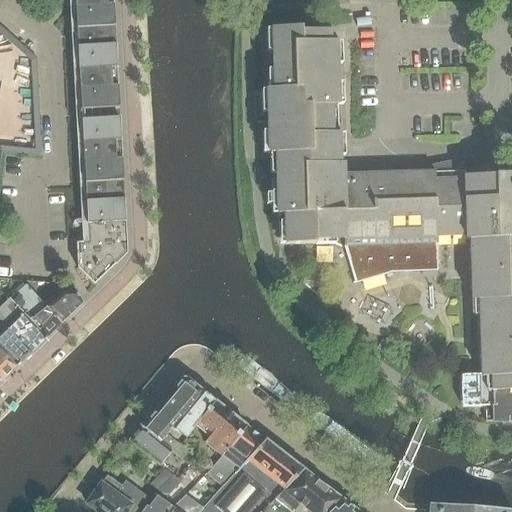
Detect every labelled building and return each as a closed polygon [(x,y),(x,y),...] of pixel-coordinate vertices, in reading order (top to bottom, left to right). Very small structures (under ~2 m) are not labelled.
[(68,0),(75,112),(75,117),(119,114),(119,109),(112,0),(68,0)] [(273,91),(266,91),(268,155),(275,155),(277,214),(313,213),(312,177),(343,176),(342,165),(339,165),(338,135),(331,135),(330,107),(337,107),(335,43),(329,43),(328,32),(301,33),(301,29),(271,30),(273,91)] [(82,244),(76,244),(77,269),(94,285),(115,265),(114,244),(125,243),(126,243),(119,119),(119,114),(75,117),(75,121),(82,244)] [(313,213),(277,214),(277,216),(284,216),(285,246),(315,245),(315,241),(343,240),(344,247),(355,282),(352,283),(353,285),(391,273),(437,272),(436,244),(437,244),(436,237),(465,236),(466,241),(469,241),(471,301),(478,301),(480,375),(473,375),(473,376),(474,408),(484,408),(485,421),(485,423),(501,422),(511,422),(511,421),(511,175),(494,176),(490,176),(464,177),(463,174),(433,175),(399,176),(389,176),(389,175),(352,176),(343,176),(312,177),(313,213)] [(9,300),(46,339),(61,324),(42,302),(25,285),(9,300)] [(81,304),(76,295),(77,294),(62,294),(62,295),(62,296),(56,290),(42,302),(61,324),(75,310),(80,305),(82,304),(81,304)] [(46,339),(9,300),(0,308),(0,322),(30,354),(46,339)] [(30,354),(0,322),(0,352),(15,368),(16,368),(21,362),(18,359),(22,356),(25,359),(30,354)] [(381,341),(377,349),(388,355),(392,347),(381,341)] [(15,368),(0,352),(0,382),(0,383),(15,368)] [(258,357),(246,373),(293,410),(305,394),(258,357)] [(160,444),(166,437),(172,430),(202,392),(187,381),(186,380),(180,381),(179,382),(141,428),(160,444)] [(186,440),(198,424),(215,402),(202,392),(172,430),(186,440)] [(220,458),(229,449),(246,428),(215,402),(198,424),(211,435),(204,444),(220,458)] [(370,470),(383,454),(335,417),(323,433),(370,470)] [(141,428),(129,442),(136,449),(159,468),(171,453),(181,460),(186,454),(180,448),(166,437),(160,444),(141,428)] [(223,487),(246,462),(264,441),(246,428),(229,449),(220,458),(206,475),(206,474),(205,475),(223,487)] [(303,471),(264,441),(246,462),(223,487),(199,511),(265,511),(284,493),(303,471)] [(186,454),(181,460),(189,467),(194,460),(186,454)] [(157,492),(172,477),(164,470),(149,485),(157,492)] [(330,511),(342,500),(303,471),(284,493),(265,511),(330,511)] [(121,487),(115,482),(106,476),(86,505),(96,511),(141,511),(149,500),(125,482),(121,487)] [(172,477),(157,492),(149,500),(141,511),(170,511),(173,509),(163,502),(177,481),(172,477)] [(356,511),(342,500),(330,511),(356,511)]
